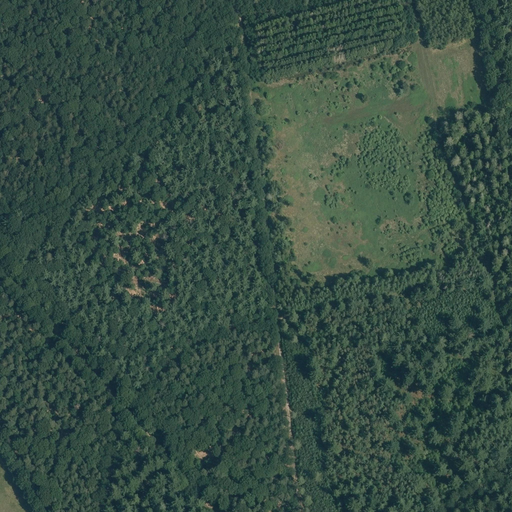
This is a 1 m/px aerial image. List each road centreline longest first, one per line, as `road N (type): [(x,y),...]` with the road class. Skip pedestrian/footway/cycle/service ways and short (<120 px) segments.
road 1 (track): [(0,263),(213,511)]
road 2 (track): [(241,17),(187,44),(150,106),(28,211)]
road 3 (track): [(254,321),(185,346),(131,416)]
road 4 (track): [(511,341),(491,279),(397,296)]
road 5 (track): [(307,0),(241,17),(248,84)]
road 6 (track): [(397,296),(278,316)]
